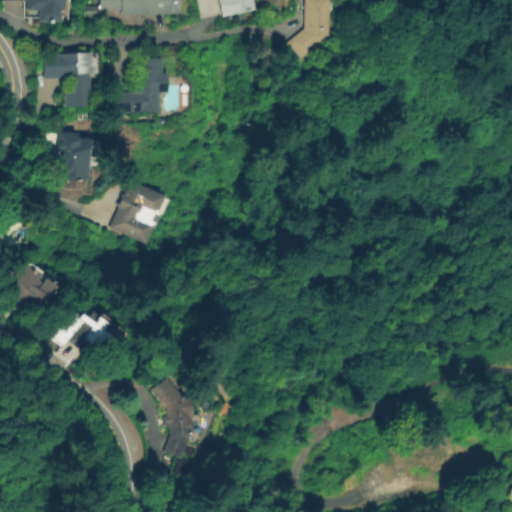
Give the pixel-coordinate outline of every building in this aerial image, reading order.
[(39,22),(39,8),(27,9),(27,0),(67,0),(68,21),(39,22)] [(180,0),(180,14),(120,13),(120,10),(100,9),(100,15),(82,15),(82,5),(99,5),(99,0),(180,0)] [(255,0),(257,9),(222,16),(218,0),(255,0)] [(308,27),(308,0),(335,0),(335,37),(305,60),(290,41),(308,27)] [(63,106),(63,77),(42,78),(41,53),(94,52),(95,75),(89,75),(90,106),(63,106)] [(162,113),(119,113),(119,91),(138,91),(138,55),(162,55),(162,72),(170,72),(170,92),(162,92),(162,113)] [(91,182),(63,180),(66,150),(57,150),(59,129),(80,131),(80,137),(94,138),(91,182)] [(148,244),(111,227),(132,181),(169,198),(148,244)] [(22,247),(0,246),(0,220),(23,221),(22,247)] [(42,313),(32,305),(25,315),(0,296),(0,279),(20,254),(62,287),(42,313)] [(60,354),(38,337),(71,292),(120,328),(101,354),(74,335),(60,354)] [(189,439),(180,461),(162,454),(169,436),(168,428),(163,429),(161,418),(167,418),(165,409),(151,391),(167,379),(183,399),(194,398),(196,417),(191,418),(193,432),(188,433),(189,439)] [(412,467),(387,478),(380,461),(414,447),(415,443),(429,449),(432,442),(455,451),(452,459),(463,463),(454,485),(412,467)] [(504,511),(511,511),(511,488),(505,487),(503,508),(504,511)]
